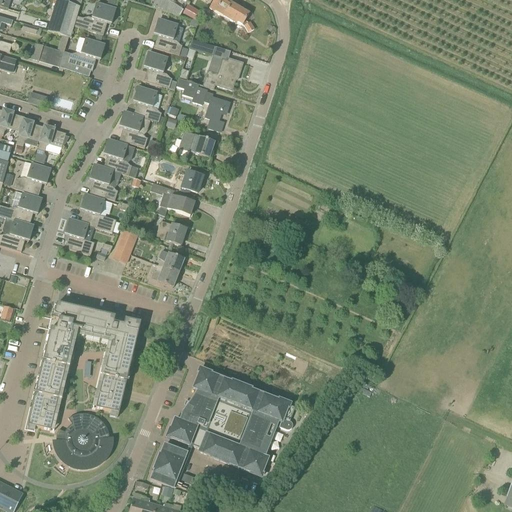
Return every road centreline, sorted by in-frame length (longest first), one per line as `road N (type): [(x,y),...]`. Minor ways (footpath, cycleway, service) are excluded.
road 1 (residential): [(190,319),(284,45),(285,6)]
road 2 (residential): [(84,131),(104,99),(122,39),(131,36),(137,43),(118,105),(100,136)]
road 3 (residential): [(114,511),(190,319)]
road 4 (residential): [(41,271),(0,426)]
road 5 (residential): [(190,319),(41,271)]
road 6 (residential): [(41,271),(63,194),(100,136)]
